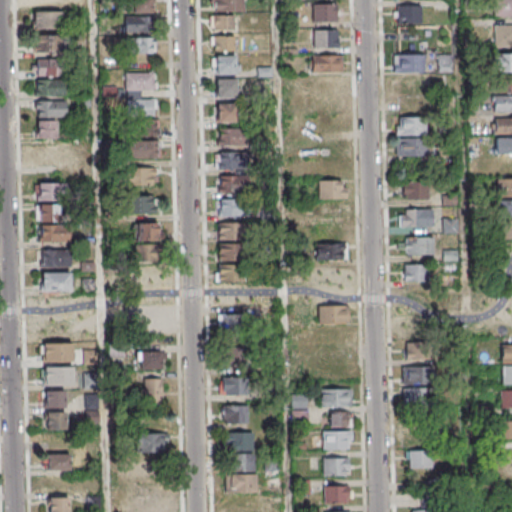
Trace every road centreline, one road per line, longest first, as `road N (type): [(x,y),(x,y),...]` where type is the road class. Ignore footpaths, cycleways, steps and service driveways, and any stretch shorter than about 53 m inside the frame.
road 1 (residential): [(381,511),(365,0)]
road 2 (residential): [(18,511),(3,0)]
road 3 (residential): [(195,511),(181,0)]
